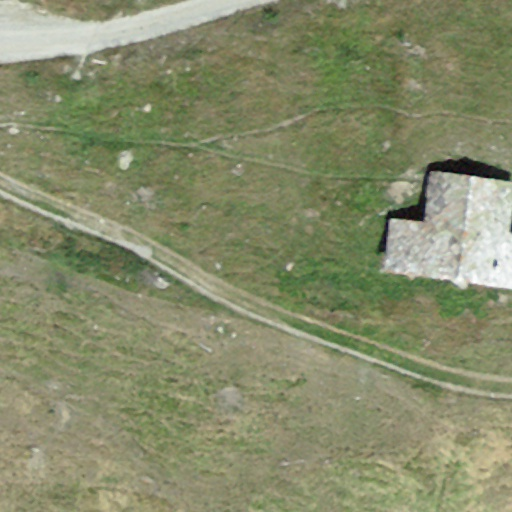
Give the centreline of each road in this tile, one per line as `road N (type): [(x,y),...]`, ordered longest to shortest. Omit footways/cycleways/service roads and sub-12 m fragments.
road 1 (track): [(511,386),(446,376),(224,291),(0,178)]
road 2 (track): [(0,43),(107,34),(229,0)]
